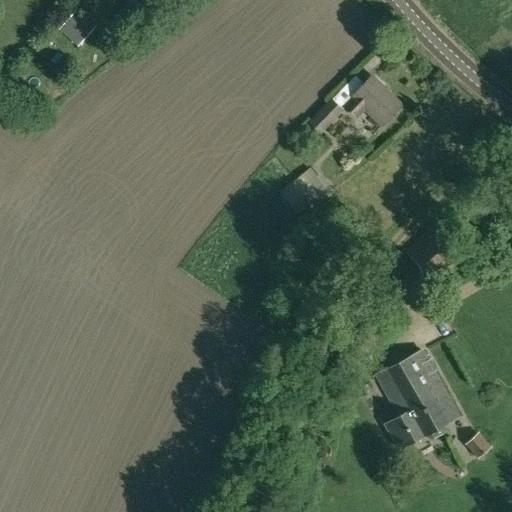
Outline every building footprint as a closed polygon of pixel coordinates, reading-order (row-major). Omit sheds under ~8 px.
[(79,10),(59,32),(79,49),(98,28),(79,10)] [(356,118),(364,110),(381,126),(404,105),(372,74),(350,96),(351,97),(342,105),(356,118)] [(307,123),(319,135),(343,111),(331,99),(307,123)] [(279,192),(297,216),(329,191),(310,167),(279,192)] [(437,219),(403,253),(436,284),(474,245),(462,232),(457,238),(437,219)] [(344,350),(362,361),(385,326),(367,315),(344,350)] [(460,416),(435,371),(422,349),(377,375),(399,416),(383,425),(398,451),(460,416)] [(478,432),(465,444),(478,459),(491,447),(478,432)]
